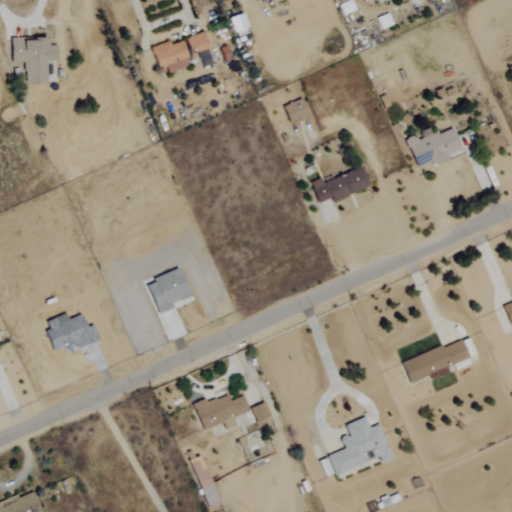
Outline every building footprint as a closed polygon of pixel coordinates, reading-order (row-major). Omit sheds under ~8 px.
[(247,34),(240,14),(227,19),(234,38),(247,34)] [(379,30),(390,26),(387,14),(375,18),(379,30)] [(149,48),(156,70),(164,67),(165,71),(198,60),(200,68),(211,64),(201,34),(167,45),(166,42),(149,48)] [(44,83),(44,62),(55,62),(55,46),(45,46),(45,40),(9,40),(9,63),(22,63),(22,84),(44,83)] [(288,125),(306,117),(299,100),(280,108),(288,125)] [(459,150),(450,128),(430,136),(427,129),(416,134),(417,134),(404,139),(415,168),(430,162),(432,166),(448,159),(446,155),(459,150)] [(331,200),(366,190),(360,170),(320,182),(319,180),(309,183),(315,204),(330,199),(331,200)] [(511,294),(510,296),(511,300),(511,301),(501,306),(508,326),(511,324),(511,294)] [(96,340),(90,325),(84,328),(78,315),(65,320),(63,314),(45,321),(48,329),(43,331),(51,352),(63,347),(66,352),(96,340)] [(241,395),(227,400),(225,395),(205,403),(203,399),(191,404),(200,431),(220,424),(223,430),(234,426),(231,417),(247,412),(241,395)] [(254,423),(268,417),(262,402),(247,408),(254,423)] [(377,424),(367,428),(363,417),(340,426),(348,447),(325,455),(332,475),(376,458),(378,463),(390,459),(377,424)] [(216,503),(198,455),(186,460),(205,508),(216,503)] [(323,477),(331,473),(324,458),(316,461),(323,477)] [(38,511),(31,491),(0,503),(0,511),(38,511)]
